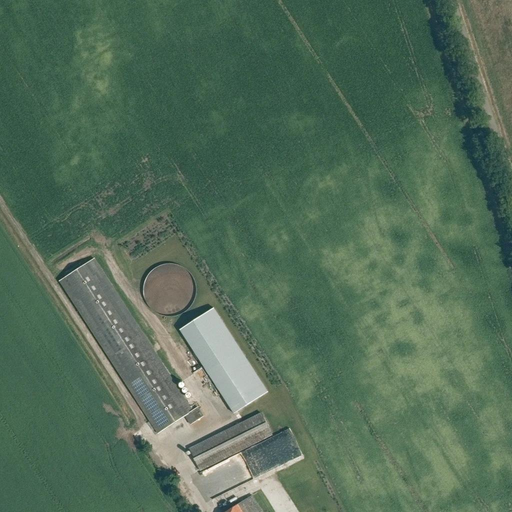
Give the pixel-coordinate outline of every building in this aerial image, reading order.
[(94,260),(60,282),(158,434),(185,416),(191,425),(203,417),(197,408),(192,411),(94,260)] [(191,269),(158,268),(157,277),(149,276),(148,289),(149,289),(148,299),(159,299),(159,313),(175,314),(176,305),(190,306),(191,269)] [(234,415),(268,393),(214,309),(180,331),(234,415)] [(262,414),(189,450),(201,473),(273,436),(262,414)] [(268,491),(279,511),(285,508),(292,503),(281,483),(268,491)] [(236,507),(227,511),(262,511),(252,496),(236,507)]
